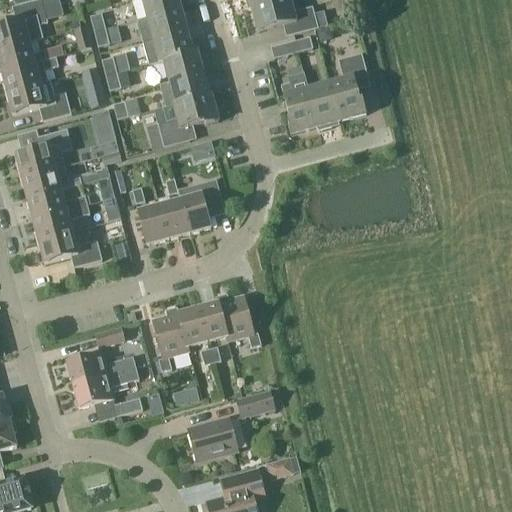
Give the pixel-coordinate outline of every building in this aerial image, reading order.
[(141,0),(147,20),(181,11),(178,0),(141,0)] [(251,11),(290,0),(288,0),(287,0),(250,0),(254,10),(251,10),(251,11)] [(290,0),(251,11),(258,35),(290,26),(293,38),(318,31),(313,9),(294,14),(290,0)] [(0,27),(0,52),(29,44),(26,31),(48,25),(41,1),(17,8),(12,9),(16,24),(0,27)] [(181,11),(147,20),(137,23),(143,45),(187,33),(181,11)] [(105,32),(101,16),(90,19),(94,35),(105,32)] [(78,53),(90,50),(85,29),(73,32),(78,53)] [(94,35),(98,50),(109,47),(105,32),(94,35)] [(193,56),(193,55),(187,33),(143,45),(149,67),(159,65),(193,56)] [(295,44),(298,55),(313,51),(310,40),(295,44)] [(0,69),(1,74),(47,62),(44,53),(33,56),(29,44),(0,52),(0,69)] [(274,62),(298,55),(295,44),(271,50),(274,62)] [(111,59),(132,56),(130,47),(109,51),(111,59)] [(169,85),(203,76),(197,53),(193,55),(193,56),(159,65),(164,64),(169,85)] [(360,103),(355,86),(369,82),(362,56),(338,63),(343,82),(329,85),(339,124),(366,117),(362,103),(360,103)] [(7,95),(41,86),(38,75),(58,69),(56,60),(47,62),(1,74),(7,95)] [(117,76),(113,60),(101,63),(105,79),(117,76)] [(105,79),(110,98),(121,95),(117,76),(105,79)] [(209,97),(204,76),(203,76),(169,85),(160,88),(166,110),(173,108),(212,98),(211,97),(209,97)] [(41,86),(7,95),(13,118),(39,111),(43,124),(71,117),(65,95),(53,98),(50,84),(41,86)] [(319,134),(308,91),(293,95),(291,85),(281,88),(290,122),(288,123),(291,137),(317,130),(318,134),(319,134)] [(331,126),(339,124),(329,85),(328,85),(329,88),(309,93),(308,91),(319,134),(332,130),(331,126)] [(144,92),(127,94),(129,104),(145,101),(144,92)] [(212,98),(173,108),(177,122),(158,127),(164,151),(190,144),(186,130),(204,125),(205,128),(219,124),(212,98)] [(112,108),(116,123),(136,118),(133,106),(124,108),(124,105),(112,108)] [(99,149),(116,145),(108,113),(91,118),(99,149)] [(21,181),(65,169),(61,155),(72,152),(67,132),(38,139),(42,151),(15,158),(21,181)] [(103,159),(106,167),(121,163),(119,155),(103,159)] [(27,202),(61,192),(81,187),(79,179),(69,182),(65,169),(21,181),(27,202)] [(169,198),(178,196),(174,182),(165,184),(169,198)] [(136,207),(145,205),(141,191),(132,193),(136,207)] [(33,222),(86,208),(84,199),(64,204),(61,192),(27,202),(33,222)] [(180,203),(189,237),(211,231),(202,197),(180,203)] [(168,242),(189,237),(180,203),(159,208),(168,242)] [(38,243),(72,234),(69,222),(88,217),(86,208),(33,222),(38,243)] [(147,248),(168,242),(159,208),(138,214),(147,248)] [(72,234),(38,243),(44,266),(70,259),(74,271),(102,263),(97,243),(76,248),(72,234)] [(229,339),(226,340),(227,344),(248,339),(251,351),(261,348),(258,336),(254,337),(243,299),(229,302),(227,297),(219,299),(229,339)] [(207,345),(226,340),(229,339),(219,299),(215,300),(217,306),(198,311),(207,345)] [(207,345),(198,311),(179,316),(177,310),(174,311),(184,351),(188,350),(207,345)] [(189,354),(188,350),(184,351),(174,311),(165,313),(167,319),(152,323),(163,361),(158,362),(162,375),(172,372),(168,360),(189,354)] [(99,350),(124,343),(121,332),(96,338),(99,350)] [(209,352),(213,366),(221,364),(217,350),(209,352)] [(213,366),(209,352),(200,354),(204,369),(213,366)] [(131,360),(121,363),(105,367),(101,355),(67,364),(73,388),(125,374),(134,371),(131,360)] [(73,388),(79,411),(114,402),(111,390),(128,385),(125,374),(73,388)] [(274,411),(270,395),(237,404),(241,420),(274,411)] [(0,425),(9,423),(3,398),(0,398),(0,425)] [(118,419),(143,412),(140,401),(115,408),(118,419)] [(229,422),(188,433),(197,464),(238,453),(229,422)] [(9,423),(0,425),(0,471),(0,472),(0,471),(0,453),(17,449),(9,423)] [(34,457),(17,462),(20,473),(37,467),(34,457)] [(269,484),(293,477),(288,461),(264,468),(269,484)] [(225,498),(221,505),(218,503),(208,505),(209,511),(247,511),(253,504),(265,500),(257,473),(221,483),(225,498)] [(23,482),(0,488),(0,511),(27,511),(31,511),(23,482)]
